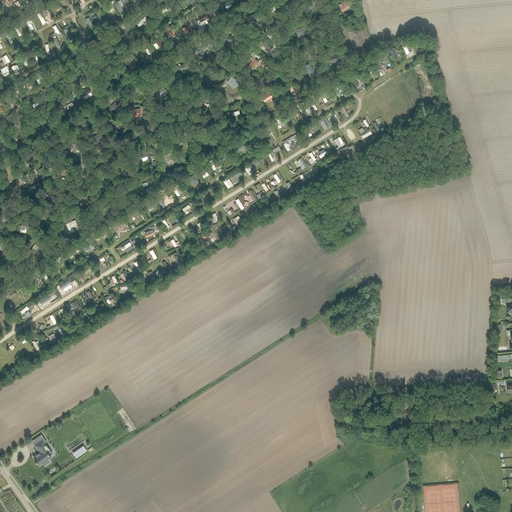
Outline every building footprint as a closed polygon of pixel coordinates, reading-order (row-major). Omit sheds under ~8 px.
[(308,1),(301,8),(306,13),(313,6),(308,1)] [(277,3),(268,8),(273,17),(282,12),(277,3)] [(340,8),(343,12),(350,7),(347,3),(340,8)] [(173,7),(162,13),(166,19),(177,13),(173,7)] [(206,12),(198,16),(201,22),(209,18),(206,12)] [(247,16),(249,22),(259,18),(257,13),(247,16)] [(31,17),(35,25),(40,22),(37,16),(35,18),(33,16),(31,17)] [(149,19),(139,18),(139,26),(148,27),(149,19)] [(171,27),(165,31),(168,36),(174,32),(171,27)] [(297,36),(307,34),(306,27),(296,29),(297,36)] [(267,38),(262,42),(268,49),(273,44),(267,38)] [(161,39),(156,42),(162,50),(166,47),(161,39)] [(201,52),(204,49),(206,48),(202,44),(200,42),(197,44),(200,46),(196,50),(195,50),(193,52),(196,54),(198,52),(200,54),(201,53),(201,52)] [(147,46),(143,48),(149,59),(153,56),(147,46)] [(395,59),(400,57),(398,53),(397,53),(394,48),(390,50),(395,59)] [(327,55),(329,64),(339,61),(337,52),(327,55)] [(250,59),(252,61),(248,66),(252,69),(258,62),(252,56),(250,59)] [(127,63),(133,69),(137,65),(131,59),(127,63)] [(385,64),(381,60),(375,64),(378,69),(385,64)] [(310,63),(304,66),(308,74),(314,71),(310,63)] [(369,65),(365,68),(370,75),(374,73),(369,65)] [(6,66),(1,69),(5,76),(10,73),(6,66)] [(121,79),(119,69),(116,70),(118,80),(120,80),(120,83),(124,82),(124,79),(121,79)] [(215,81),(206,75),(202,81),(212,87),(215,81)] [(235,88),(239,82),(232,76),(227,82),(235,88)] [(357,76),(354,78),(360,88),(364,85),(357,76)] [(164,87),(157,92),(159,97),(167,91),(164,87)] [(89,88),(81,92),(83,96),(91,92),(89,88)] [(37,98),(38,102),(41,101),(41,100),(44,99),(44,100),(55,95),(53,90),(37,98)] [(261,96),(265,102),(273,97),(269,91),(261,96)] [(9,104),(12,102),(7,94),(4,96),(9,104)] [(68,96),(57,103),(61,108),(71,100),(68,96)] [(79,101),(73,105),(76,109),(82,105),(79,101)] [(111,111),(119,104),(116,101),(108,108),(111,111)] [(67,105),(72,113),(77,110),(76,109),(73,105),(72,102),(67,105)] [(238,106),(228,112),(232,119),(243,114),(238,106)] [(130,112),(131,117),(135,116),(134,115),(136,115),(136,114),(142,113),(141,108),(131,110),(132,111),(130,112)] [(80,120),(82,127),(90,125),(88,118),(80,120)] [(112,128),(117,132),(123,125),(118,120),(112,128)] [(46,122),(38,128),(41,131),(49,125),(46,122)] [(376,123),(373,124),(379,135),(382,133),(376,123)] [(270,127),(266,130),(270,136),(274,133),(270,127)] [(253,135),(257,143),(262,141),(257,132),(253,135)] [(93,137),(95,142),(104,138),(101,133),(93,137)] [(345,145),(341,138),(336,141),(340,148),(345,145)] [(215,140),(209,141),(211,149),(217,148),(215,140)] [(233,148),(236,153),(245,148),(242,143),(233,148)] [(287,143),(283,145),(288,154),(292,151),(287,143)] [(312,152),(309,154),(311,158),(307,160),(309,164),(316,159),(312,152)] [(27,164),(33,159),(27,153),(22,158),(27,164)] [(173,162),(177,161),(173,153),(165,157),(167,160),(171,158),(173,162)] [(267,153),(261,156),(267,166),(273,162),(267,153)] [(122,161),(116,165),(119,170),(126,167),(122,161)] [(67,171),(64,165),(55,170),(57,176),(67,171)] [(247,166),(244,167),(250,177),(253,175),(247,166)] [(42,178),(46,176),(43,168),(37,171),(38,175),(41,174),(41,176),(42,178)] [(307,172),(310,178),(316,175),(312,169),(307,172)] [(188,178),(192,185),(197,182),(193,175),(188,178)] [(226,179),(222,181),(228,191),(232,188),(226,179)] [(178,196),(183,193),(179,184),(174,187),(178,196)] [(251,190),(247,192),(254,202),(257,199),(251,190)] [(86,204),(90,203),(86,194),(79,197),(80,200),(84,199),(86,204)] [(240,199),(234,203),(237,208),(240,206),(242,209),(244,207),(240,199)] [(149,200),(144,203),(149,211),(154,208),(149,200)] [(105,220),(115,213),(113,210),(111,212),(108,208),(105,211),(108,215),(104,218),(105,220)] [(128,213),(131,218),(137,214),(134,209),(128,213)] [(215,213),(211,216),(216,223),(220,220),(215,213)] [(239,214),(234,217),(241,227),(245,224),(239,214)] [(111,226),(115,232),(124,226),(122,224),(126,221),(124,218),(111,226)] [(165,219),(161,221),(167,230),(170,228),(165,219)] [(76,220),(66,224),(68,229),(73,227),(75,231),(80,229),(76,220)] [(199,222),(196,225),(201,233),(205,230),(199,222)] [(224,224),(218,229),(222,234),(228,230),(224,224)] [(90,249),(87,243),(82,245),(85,251),(90,249)] [(37,257),(43,250),(39,247),(37,251),(32,248),(30,251),(37,257)] [(189,248),(184,251),(189,259),(194,256),(189,248)] [(57,257),(55,260),(61,266),(63,263),(57,257)] [(95,263),(100,270),(104,268),(102,266),(99,260),(95,263)] [(166,269),(160,273),(162,276),(171,270),(165,261),(162,263),(166,269)] [(125,270),(123,271),(123,273),(120,274),(122,279),(124,278),(125,280),(129,278),(125,270)] [(38,279),(35,274),(29,278),(34,287),(38,284),(36,280),(38,279)] [(70,282),(63,286),(66,290),(73,285),(70,282)] [(16,289),(15,286),(9,289),(10,292),(8,293),(11,298),(17,295),(15,290),(16,289)] [(22,287),(19,289),(24,297),(27,295),(22,287)] [(89,290),(85,292),(87,295),(83,297),(85,300),(89,298),(91,302),(95,299),(89,290)] [(109,299),(106,301),(109,306),(108,306),(111,310),(116,307),(113,303),(112,304),(109,299)] [(76,300),(73,303),(78,312),(82,309),(76,300)] [(49,321),(51,327),(55,325),(54,323),(57,322),(53,315),(50,317),(51,318),(50,319),(50,320),(49,321)] [(63,327),(57,329),(60,336),(66,333),(63,327)] [(53,332),(47,334),(51,341),(56,339),(53,332)] [(35,341),(32,343),(38,351),(44,348),(39,341),(36,343),(35,341)] [(34,457),(35,459),(40,466),(44,462),(44,461),(46,459),(47,460),(52,457),(48,451),(50,449),(45,441),(42,435),(36,439),(40,444),(36,447),(39,450),(41,452),(34,457)]
